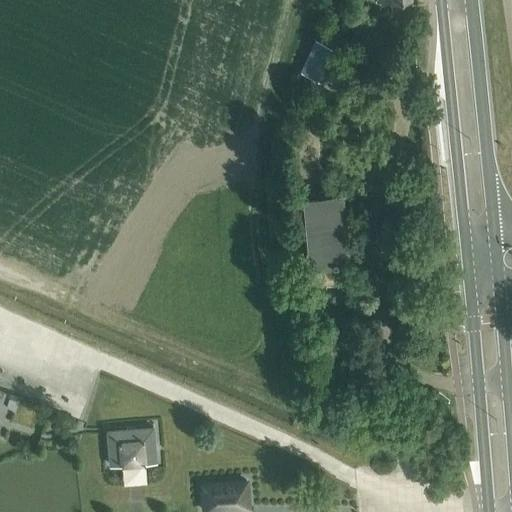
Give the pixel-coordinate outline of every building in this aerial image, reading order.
[(410,12),(408,0),(377,0),(378,3),(391,2),(392,14),(410,12)] [(316,38),(300,70),(325,81),(340,50),(316,38)] [(344,192),(303,196),(303,201),(309,265),(309,269),(310,284),(310,285),(348,282),(346,265),(347,265),(350,265),(344,193),(344,192)] [(154,425),(107,429),(110,465),(157,462),(154,425)] [(247,481),(203,485),(205,511),(249,507),(247,481)]
